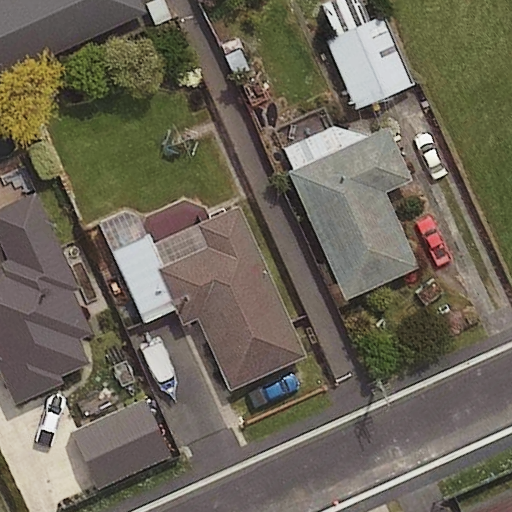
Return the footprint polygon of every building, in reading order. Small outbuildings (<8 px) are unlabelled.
[(0,0),(0,81),(145,15),(137,0),(0,0)] [(406,81),(375,0),(317,0),(312,2),(350,103),(406,81)] [(511,212),(511,107),(458,131),(497,219),(511,212)] [(411,185),(387,132),(288,176),(346,305),(419,272),(385,196),(411,185)] [(79,292),(35,194),(0,209),(0,249),(6,263),(0,265),(0,376),(14,407),(62,386),(59,380),(87,367),(76,342),(90,335),(73,295),(79,292)] [(231,395),(307,361),(238,210),(196,229),(205,249),(157,271),(183,328),(197,321),(231,395)] [(170,449),(145,396),(73,428),(97,482),(170,449)]
